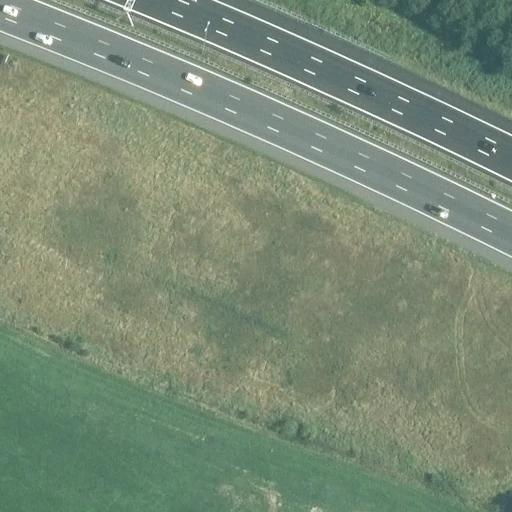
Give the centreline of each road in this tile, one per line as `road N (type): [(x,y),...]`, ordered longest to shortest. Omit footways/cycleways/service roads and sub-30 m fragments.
road 1 (motorway): [(0,12),(198,88),(511,235)]
road 2 (motorway): [(511,159),(157,0)]
